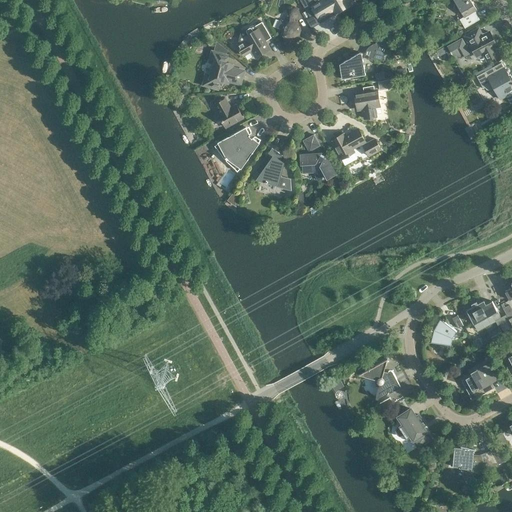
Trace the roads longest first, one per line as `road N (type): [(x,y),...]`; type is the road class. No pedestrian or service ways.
road 1 (residential): [(511,399),(475,419),(446,414),(410,354),(408,335),(414,312),(434,290),(511,255)]
road 2 (residential): [(316,53),(324,92),(317,110),(285,118),(269,96),(271,79)]
